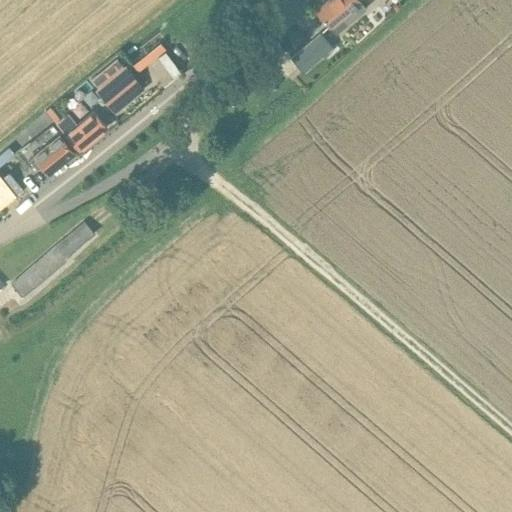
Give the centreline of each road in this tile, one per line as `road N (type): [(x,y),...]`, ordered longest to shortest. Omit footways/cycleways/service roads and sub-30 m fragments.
road 1 (track): [(511,445),(182,150)]
road 2 (track): [(1,232),(182,150),(295,0)]
road 3 (unclassified): [(0,234),(288,0)]
